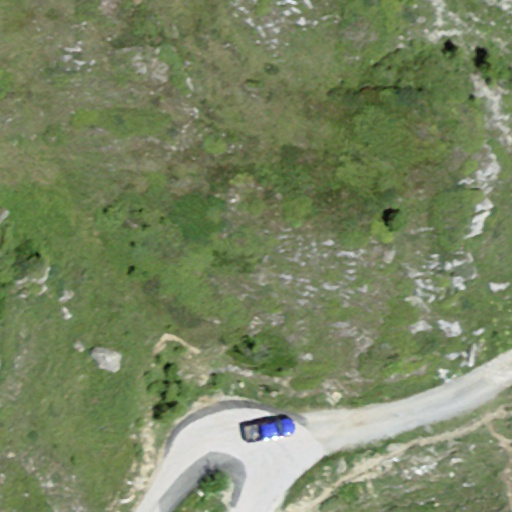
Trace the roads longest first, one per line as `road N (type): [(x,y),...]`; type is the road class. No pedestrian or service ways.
road 1 (track): [(511,360),(287,464)]
road 2 (track): [(156,511),(211,433),(262,433),(287,464)]
